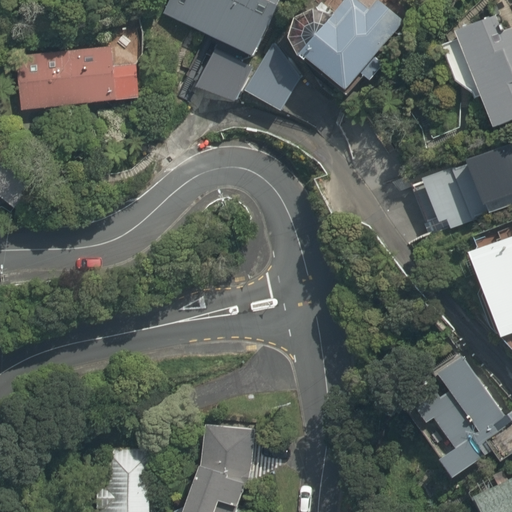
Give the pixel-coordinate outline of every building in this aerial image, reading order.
[(275,16),(246,0),(171,0),(164,14),(250,61),(275,16)] [(373,0),(340,0),(296,58),(350,99),(406,25),(373,0)] [(511,23),(511,21),(498,27),(493,13),(438,35),(444,49),(465,102),(479,96),(495,135),(511,128),(511,23)] [(18,53),(23,116),(139,108),(135,45),(18,53)] [(269,51),(244,96),(282,118),(307,73),(269,51)] [(511,345),(511,236),(476,253),(465,258),(507,348),(511,345)] [(511,432),(511,425),(471,358),(438,378),(446,392),(412,413),(426,436),(436,429),(453,457),(443,463),(453,480),(494,455),(489,446),(511,432)] [(246,511),(255,436),(205,430),(195,511),(246,511)] [(157,511),(156,452),(98,452),(98,511),(157,511)] [(511,511),(511,488),(510,484),(475,503),(479,511),(511,511)]
